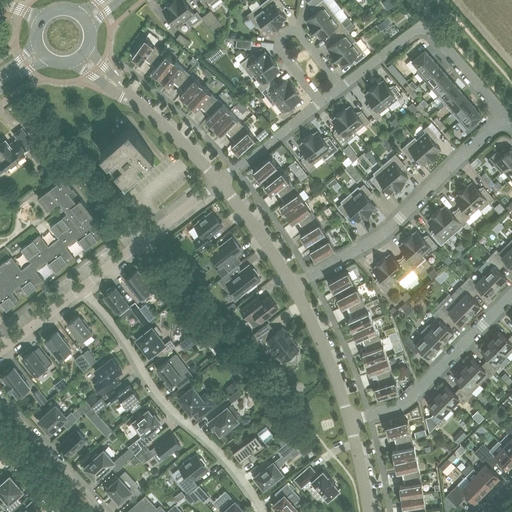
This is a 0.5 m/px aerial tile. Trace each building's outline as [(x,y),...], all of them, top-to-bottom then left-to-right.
[(172,0),(170,2),(185,21),(194,13),(184,0),(172,0)] [(265,0),(261,4),(278,26),(283,22),(282,21),(286,18),(279,9),(284,5),(279,0),(265,0)] [(312,30),(334,13),(324,0),(321,0),(311,8),(315,12),(306,20),(309,24),(308,25),(312,30)] [(388,10),(397,3),(397,2),(398,1),(397,0),(384,0),(382,2),(388,10)] [(185,21),(170,2),(165,6),(166,7),(162,10),(176,28),(185,21)] [(278,26),(261,4),(247,15),(256,27),(260,23),(268,32),(272,29),(273,30),(278,26)] [(210,10),(206,13),(214,24),(218,20),(210,10)] [(209,27),(214,24),(206,13),(201,17),(209,27)] [(341,22),(334,13),(312,30),(316,35),(317,34),(320,38),(329,31),(333,36),(351,22),(348,17),(341,22)] [(387,18),(376,25),(380,30),(390,23),(387,18)] [(356,41),(348,31),(355,26),(351,22),(333,36),(336,40),(327,48),(330,52),(329,53),(333,58),(356,41)] [(180,33),(176,38),(186,46),(190,41),(180,33)] [(138,47),(131,56),(141,63),(145,57),(150,62),(160,49),(158,47),(142,36),(136,45),(138,47)] [(236,46),(249,48),(250,41),(236,40),(236,46)] [(356,41),(333,58),(337,63),(338,62),(342,66),(351,59),(354,64),(366,54),(356,41)] [(160,78),(175,61),(160,49),(150,62),(156,66),(152,71),(160,78)] [(410,58),(419,69),(432,58),(424,50),(419,54),(417,52),(410,58)] [(240,63),(251,77),(273,60),(269,55),(268,56),(264,51),(255,59),(252,54),(240,63)] [(419,69),(427,77),(439,66),(432,58),(419,69)] [(258,86),(261,91),(273,82),(270,77),(279,70),(276,66),(277,65),(273,60),(251,77),(254,75),(261,84),(258,86)] [(175,61),(160,78),(169,85),(173,80),(178,85),(189,72),(175,61)] [(430,88),(431,88),(446,75),(439,66),(427,77),(433,85),(430,88)] [(189,72),(178,85),(184,90),(179,94),(187,102),(203,85),(189,72)] [(398,72),(394,75),(402,84),(406,81),(398,72)] [(453,83),(446,75),(431,88),(438,96),(453,83)] [(261,91),(272,105),(294,88),(290,83),(289,83),(286,79),(277,86),(273,82),(261,91)] [(378,82),(373,86),(388,106),(397,98),(398,100),(403,96),(395,86),(390,90),(383,80),(379,84),(378,82)] [(460,91),(453,83),(438,96),(445,104),(460,91)] [(408,84),(405,87),(409,92),(413,89),(408,84)] [(205,109),(217,98),(203,85),(187,102),(196,109),(200,104),(205,109)] [(388,106),(373,86),(368,90),(369,91),(364,95),(372,104),(367,108),(376,120),(381,116),(378,113),(388,106)] [(294,88),(272,105),(275,103),(282,112),(279,114),(283,119),(295,110),(291,105),(300,98),(297,94),(298,93),(294,88)] [(460,91),(445,104),(452,112),(467,99),(460,91)] [(217,98),(205,109),(210,114),(206,119),(213,127),(230,111),(217,98)] [(452,112),(459,121),(474,107),(467,99),(452,112)] [(416,106),(420,111),(424,108),(419,103),(416,106)] [(345,108),(340,112),(357,134),(355,131),(364,124),(365,125),(370,122),(362,111),(357,115),(350,106),(346,109),(345,108)] [(482,116),(474,107),(459,121),(469,132),(479,123),(476,120),(482,116)] [(424,108),(420,111),(425,116),(428,113),(424,108)] [(243,124),(230,111),(213,127),(221,135),(226,130),(231,135),(243,124)] [(357,134),(340,112),(335,116),(336,117),(331,120),(339,129),(334,133),(343,145),(357,134)] [(391,121),(395,126),(400,122),(395,117),(391,121)] [(441,122),(438,125),(442,130),(446,127),(441,122)] [(243,124),(231,135),(236,140),(231,145),(238,153),(255,138),(243,124)] [(414,137),(433,158),(438,154),(437,153),(441,149),(433,140),(437,137),(427,125),(423,129),(425,132),(417,140),(414,137)] [(129,127),(100,152),(126,181),(154,155),(129,127)] [(445,133),(450,139),(456,133),(451,127),(445,133)] [(0,173),(4,170),(7,174),(9,173),(8,171),(8,172),(6,169),(24,155),(26,158),(27,158),(23,152),(33,145),(21,129),(15,134),(18,139),(9,145),(5,140),(0,144),(0,173)] [(312,133),(307,137),(324,160),(338,149),(329,137),(324,140),(317,131),(313,134),(312,133)] [(324,160),(307,137),(302,141),(303,142),(298,146),(306,155),(301,159),(310,170),(315,167),(313,164),(321,157),(324,160)] [(433,158),(414,137),(401,149),(411,160),(415,156),(423,165),(427,161),(428,162),(433,158)] [(501,172),(511,162),(511,148),(511,147),(501,156),(497,151),(487,160),(492,166),(494,164),(501,172)] [(36,152),(31,156),(37,163),(42,159),(36,152)] [(395,154),(381,165),(400,187),(405,182),(404,181),(408,178),(400,169),(405,165),(395,154)] [(264,185),(282,171),(270,156),(253,171),(260,179),(265,175),(269,180),(264,184),(264,185)] [(511,162),(501,172),(501,173),(504,170),(511,178),(511,177),(511,162)] [(395,191),(400,187),(381,165),(373,173),(374,175),(369,178),(378,188),(382,184),(390,193),(394,190),(395,191)] [(282,171),(264,185),(271,193),(276,189),(281,195),(294,185),(282,171)] [(484,173),(481,176),(488,184),(491,181),(484,173)] [(0,270),(0,302),(6,310),(19,301),(12,292),(21,285),(27,294),(40,284),(35,278),(39,274),(35,269),(46,260),(56,272),(74,258),(66,246),(77,238),(85,249),(104,235),(90,217),(93,215),(64,177),(38,197),(47,210),(59,201),(68,213),(50,227),(59,238),(48,246),(40,235),(21,249),(31,262),(21,269),(11,256),(0,265),(0,268),(1,270),(0,270)] [(467,185),(462,189),(480,210),(494,199),(484,188),(480,191),(472,182),(468,186),(467,185)] [(368,197),(372,193),(364,184),(359,187),(358,186),(349,194),(367,215),(372,211),(374,213),(378,209),(368,197)] [(494,184),(490,187),(495,192),(499,189),(494,184)] [(286,214),(304,201),(294,185),(281,195),(285,201),(279,205),(286,214)] [(462,207),(457,211),(466,220),(470,217),(469,215),(478,208),(480,211),(480,210),(462,189),(457,193),(458,195),(454,198),(462,207)] [(363,219),(367,215),(349,194),(340,201),(341,203),(337,207),(345,217),(350,213),(358,222),(362,218),(363,219)] [(304,201),(286,214),(292,223),(298,219),(302,225),(315,216),(304,201)] [(440,208),(435,212),(454,234),(463,226),(467,222),(466,220),(457,211),(453,214),(450,211),(445,206),(441,209),(440,208)] [(198,234),(199,235),(193,240),(201,251),(211,243),(206,237),(222,225),(212,212),(206,217),(205,215),(198,220),(200,222),(195,226),(200,232),(198,234)] [(441,245),(454,234),(435,212),(431,217),(432,218),(428,221),(435,230),(431,234),(441,245)] [(315,216),(302,225),(305,231),(300,234),(306,244),(325,232),(315,216)] [(407,237),(425,259),(426,258),(423,255),(431,248),(433,249),(437,245),(429,236),(424,240),(417,231),(412,234),(412,233),(407,237)] [(325,232),(306,244),(312,241),(315,246),(309,250),(315,259),(335,248),(325,232)] [(223,265),(229,272),(241,262),(236,255),(242,250),(232,237),(210,254),(220,267),(223,265)] [(406,255),(402,259),(412,270),(425,259),(407,237),(402,242),(403,243),(399,246),(406,255)] [(511,248),(507,244),(498,252),(496,250),(491,255),(500,264),(505,260),(511,267),(511,248)] [(385,256),(380,261),(399,282),(412,270),(402,259),(398,263),(390,254),(386,257),(385,256)] [(500,264),(491,255),(486,260),(492,266),(484,275),(498,289),(505,283),(503,282),(507,278),(496,268),(500,264)] [(184,266),(189,262),(185,258),(180,262),(184,266)] [(398,282),(399,282),(380,261),(375,265),(376,266),(372,269),(380,278),(375,282),(384,292),(389,288),(387,286),(396,279),(398,282)] [(256,285),(255,283),(260,279),(257,276),(259,275),(253,268),(252,269),(249,265),(234,277),(230,272),(218,280),(226,290),(234,284),(242,294),(246,290),(248,292),(256,285)] [(124,279),(142,302),(153,293),(150,290),(152,288),(145,280),(147,278),(142,271),(140,273),(137,269),(124,279)] [(336,297),(357,287),(348,270),(328,281),(333,291),(339,288),(342,294),(336,297)] [(498,289),(484,275),(476,283),(469,277),(464,282),(474,291),(478,287),(488,297),(491,294),(493,295),(498,289)] [(455,299),(472,316),(478,310),(477,309),(480,305),(470,295),(474,291),(464,282),(451,295),(455,299)] [(105,291),(106,293),(104,295),(108,301),(106,302),(111,308),(112,306),(119,315),(130,306),(115,287),(112,289),(111,287),(105,291)] [(357,287),(336,297),(341,307),(347,304),(350,310),(365,304),(357,287)] [(258,296),(250,302),(240,310),(248,320),(249,320),(254,326),(260,321),(260,322),(278,308),(268,296),(262,301),(258,296)] [(438,309),(447,318),(451,314),(461,324),(465,321),(466,322),(472,316),(455,299),(446,307),(443,304),(438,309)] [(400,307),(402,309),(403,310),(409,305),(406,302),(400,307)] [(139,308),(149,321),(155,316),(146,303),(139,308)] [(365,304),(350,310),(353,317),(347,320),(352,330),(373,321),(368,311),(365,304)] [(436,318),(429,325),(445,341),(448,338),(449,339),(453,335),(452,334),(453,332),(443,322),(447,318),(438,309),(433,314),(436,318)] [(82,342),(93,334),(87,327),(89,326),(83,318),(81,319),(78,316),(79,315),(78,315),(67,324),(68,324),(82,342)] [(373,321),(352,330),(356,340),(362,337),(365,344),(380,338),(373,321)] [(291,337),(286,330),(285,331),(282,328),(276,332),(268,322),(255,333),(266,348),(270,345),(283,361),(286,359),(289,362),(293,363),(297,360),(298,355),(295,352),(298,349),(290,337),(291,337)] [(424,336),(437,349),(445,341),(429,325),(428,324),(420,332),(424,336)] [(176,346),(170,339),(165,343),(159,335),(162,333),(156,326),(153,328),(152,326),(136,338),(136,339),(149,356),(150,356),(160,348),(165,354),(176,346)] [(394,326),(384,330),(385,335),(396,331),(394,326)] [(71,348),(57,331),(45,340),(49,345),(47,347),(52,354),(54,352),(59,358),(61,356),(62,356),(63,358),(70,353),(68,351),(71,348)] [(490,341),(506,357),(511,350),(511,334),(511,335),(507,339),(499,331),(498,332),(497,331),(493,335),(494,336),(490,341)] [(179,343),(185,351),(196,341),(191,334),(179,343)] [(408,336),(403,341),(408,346),(412,341),(408,336)] [(437,349),(424,336),(415,345),(428,358),(430,356),(431,357),(435,353),(434,352),(437,349)] [(380,338),(365,344),(368,350),(361,353),(365,363),(387,355),(383,345),(380,338)] [(506,357),(490,341),(486,345),(485,344),(481,348),(482,349),(481,350),(489,358),(485,362),(494,372),(499,366),(498,365),(506,357)] [(82,354),(91,365),(97,360),(88,349),(82,354)] [(23,358),(26,363),(24,364),(30,372),(32,370),(37,377),(47,369),(46,368),(52,363),(44,354),(40,357),(38,357),(33,350),(23,358)] [(82,354),(75,360),(83,371),(91,365),(82,354)] [(170,386),(175,382),(179,386),(191,377),(183,367),(185,366),(175,354),(156,368),(163,376),(162,377),(165,381),(166,380),(170,386)] [(387,355),(365,363),(369,373),(375,371),(378,378),(393,372),(387,355)] [(102,379),(94,384),(102,394),(115,384),(111,379),(122,370),(111,357),(106,361),(105,360),(99,364),(100,366),(95,370),(102,379)] [(494,372),(485,362),(481,366),(473,358),(471,359),(470,358),(466,362),(467,364),(463,368),(479,384),(488,375),(489,377),(494,372)] [(17,395),(29,386),(14,367),(11,369),(10,368),(4,373),(5,374),(2,376),(7,382),(5,384),(11,391),(13,389),(17,395)] [(479,384),(463,368),(459,372),(458,371),(454,375),(455,376),(454,377),(462,385),(458,389),(468,399),(473,393),(471,392),(479,384)] [(393,372),(378,378),(380,385),(374,387),(377,397),(399,391),(393,372)] [(225,388),(231,394),(238,389),(233,382),(225,388)] [(140,397),(133,388),(132,389),(129,385),(118,393),(118,395),(110,401),(118,411),(126,405),(127,406),(140,397)] [(437,395),(450,408),(458,399),(463,404),(468,399),(458,389),(454,393),(446,385),(445,387),(444,385),(440,389),(441,391),(437,395)] [(178,397),(177,397),(178,398),(183,404),(182,404),(183,405),(183,404),(185,407),(185,408),(190,414),(191,414),(196,410),(200,416),(215,404),(206,393),(201,396),(193,386),(192,386),(185,392),(183,390),(178,394),(180,396),(178,397)] [(228,397),(232,402),(242,394),(238,389),(228,397)] [(47,400),(39,390),(33,394),(41,404),(47,400)] [(450,408),(437,395),(433,399),(431,398),(427,402),(429,403),(427,404),(436,412),(431,417),(441,426),(446,421),(442,416),(450,408)] [(96,412),(107,404),(101,397),(100,398),(91,406),(96,412)] [(229,427),(241,417),(231,404),(208,421),(213,428),(215,427),(220,434),(222,432),(224,435),(231,430),(229,427)] [(67,428),(78,418),(72,412),(66,417),(55,405),(39,420),(50,433),(61,422),(67,428)] [(85,412),(90,417),(96,412),(91,407),(85,412)] [(145,444),(153,438),(148,432),(159,423),(160,421),(154,414),(153,415),(148,409),(132,421),(143,435),(136,441),(142,448),(145,444)] [(395,435),(397,441),(412,438),(407,419),(385,425),(388,436),(395,435)] [(76,429),(60,444),(65,449),(64,450),(68,455),(69,454),(70,455),(75,450),(76,451),(82,446),(81,445),(86,440),(76,429)] [(424,429),(414,432),(415,437),(426,435),(424,429)] [(461,429),(453,438),(458,443),(466,434),(461,429)] [(150,451),(145,444),(142,448),(135,455),(143,463),(159,451),(164,458),(180,445),(171,434),(155,446),(155,447),(150,451)] [(250,438),(247,435),(237,442),(240,446),(233,451),(240,461),(252,452),(255,455),(266,447),(256,434),(250,438)] [(282,446),(289,440),(291,439),(288,434),(278,441),(282,446)] [(511,437),(504,446),(503,446),(511,454),(511,437)] [(414,445),(412,438),(397,441),(398,449),(392,450),(394,461),(416,456),(414,445)] [(294,446),(289,440),(282,446),(277,450),(282,456),(294,446)] [(452,449),(445,441),(441,445),(449,452),(452,449)] [(499,441),(490,450),(491,452),(495,455),(494,455),(499,460),(508,468),(511,465),(511,466),(511,454),(503,446),(504,446),(499,441)] [(483,443),(478,448),(487,456),(491,452),(483,443)] [(487,456),(478,448),(474,452),(482,461),(487,456)] [(92,460),(84,467),(88,471),(86,473),(92,479),(93,478),(95,479),(110,465),(116,471),(128,460),(122,454),(114,461),(103,450),(98,455),(96,453),(90,458),(92,460)] [(448,459),(451,462),(457,457),(453,453),(448,459)] [(179,482),(170,489),(176,497),(185,490),(187,492),(197,485),(200,482),(196,476),(207,468),(204,464),(206,463),(201,457),(199,458),(196,455),(191,459),(189,457),(183,462),(184,464),(180,468),(185,475),(177,480),(179,482)] [(403,470),(404,477),(420,474),(419,467),(416,456),(394,461),(396,472),(403,470)] [(263,488),(282,473),(277,467),(283,463),(279,458),(273,462),(254,476),(255,478),(254,479),(258,484),(259,483),(263,488)] [(478,472),(491,485),(494,482),(495,483),(499,479),(498,478),(499,477),(486,464),(478,472)] [(338,489),(333,483),(334,483),(329,477),(328,478),(322,472),(316,477),(315,475),(317,474),(310,466),(296,479),(304,488),(312,481),(328,499),(330,496),(332,498),(337,494),(336,492),(338,489)] [(465,476),(470,480),(483,493),(491,485),(478,472),(473,468),(465,476)] [(399,485),(401,496),(423,492),(421,482),(420,474),(404,477),(405,484),(399,485)] [(0,497),(2,496),(5,500),(1,503),(8,511),(10,511),(22,502),(17,496),(23,491),(10,476),(0,484),(0,497)] [(112,483),(106,488),(111,493),(109,495),(113,499),(114,497),(119,502),(126,496),(131,501),(141,491),(136,486),(132,491),(119,477),(118,478),(116,476),(111,481),(112,483)] [(465,476),(456,484),(461,489),(475,502),(476,500),(477,502),(481,498),(480,496),(483,493),(470,480),(465,476)] [(273,505),(279,511),(297,511),(298,511),(293,505),(300,498),(287,483),(275,493),(280,499),(273,505)] [(210,497),(198,485),(193,490),(204,502),(210,497)] [(456,485),(446,496),(457,507),(463,501),(461,499),(465,494),(456,485)] [(416,511),(426,511),(423,492),(401,496),(402,507),(409,506),(409,511),(416,511)] [(244,511),(235,501),(234,501),(231,497),(219,508),(222,511),(244,511)] [(165,511),(160,505),(157,508),(150,501),(146,504),(141,499),(127,511),(165,511)] [(25,507),(24,505),(19,510),(20,511),(19,511),(41,511),(32,501),(25,507)]
